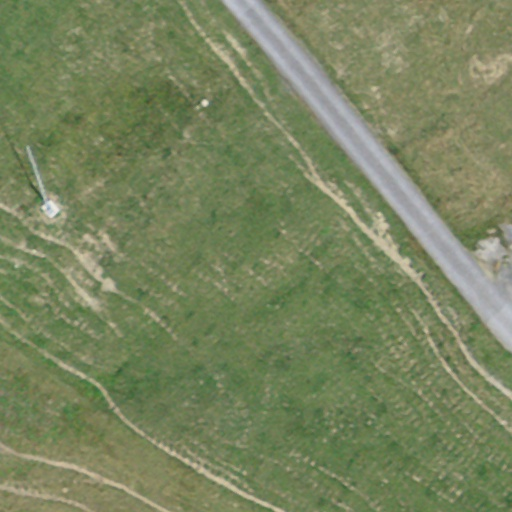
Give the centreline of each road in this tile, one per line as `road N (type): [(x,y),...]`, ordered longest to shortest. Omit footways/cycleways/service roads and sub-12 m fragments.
road 1 (track): [(511,337),(232,0)]
road 2 (track): [(511,293),(467,207),(436,105),(426,0)]
